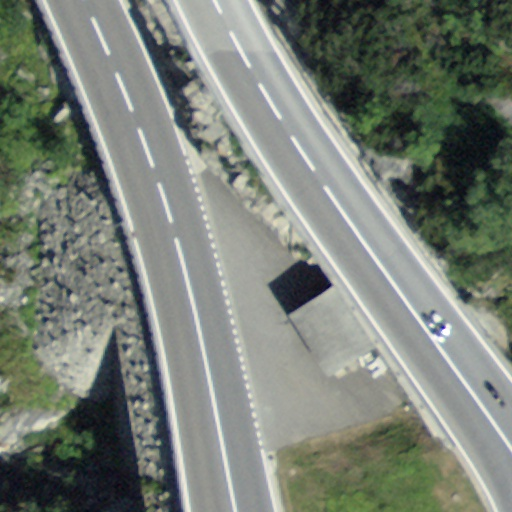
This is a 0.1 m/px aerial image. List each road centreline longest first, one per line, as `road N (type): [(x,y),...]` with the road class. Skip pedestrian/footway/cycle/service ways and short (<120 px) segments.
road 1 (primary): [(511,452),(304,159),(210,0)]
road 2 (primary): [(83,0),(179,247),(235,511)]
